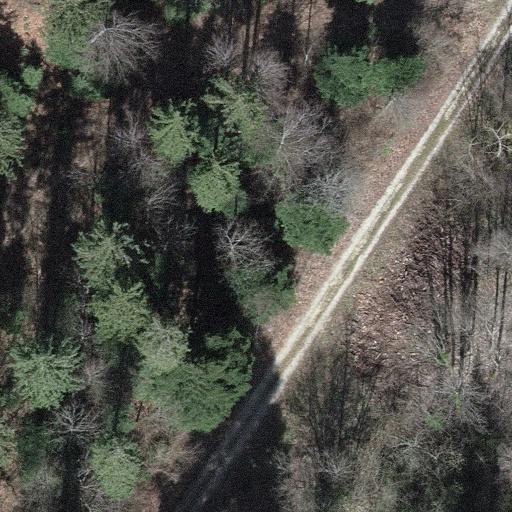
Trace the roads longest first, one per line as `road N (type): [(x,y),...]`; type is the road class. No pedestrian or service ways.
road 1 (track): [(185,511),(381,200),(511,14)]
road 2 (track): [(443,0),(219,47),(171,65),(0,243)]
